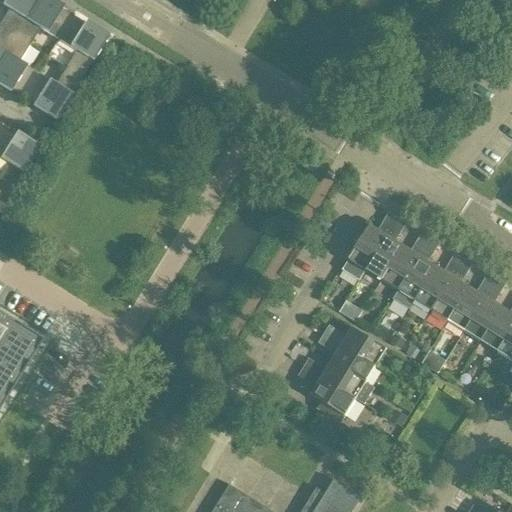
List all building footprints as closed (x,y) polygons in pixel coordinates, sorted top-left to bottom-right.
[(0,23),(0,26),(15,36),(37,0),(0,0),(0,4),(9,9),(0,23)] [(52,0),(37,0),(15,36),(30,46),(40,29),(59,41),(74,17),(55,5),(56,2),(52,0)] [(76,51),(66,68),(83,79),(109,35),(94,26),(93,28),(74,17),(59,41),(76,51)] [(0,59),(15,36),(0,26),(0,59)] [(6,86),(24,97),(37,75),(19,64),(30,46),(15,36),(0,59),(0,85),(4,88),(6,86)] [(37,75),(24,97),(43,109),(42,111),(57,121),(83,79),(66,68),(55,86),(37,75)] [(0,160),(6,164),(0,174),(0,183),(13,191),(40,148),(25,138),(24,141),(4,128),(0,134),(0,160)] [(0,211),(13,191),(0,183),(0,211)] [(363,274),(364,274),(396,222),(387,216),(376,233),(369,228),(341,273),(357,283),(363,274)] [(364,274),(380,284),(401,249),(393,244),(404,226),(396,222),(364,274)] [(380,284),(397,294),(429,242),(420,236),(409,254),(401,249),(380,284)] [(397,294),(412,303),(433,269),(426,264),(437,247),(429,242),(397,294)] [(412,303),(430,314),(462,262),(453,257),(442,274),(433,269),(412,303)] [(430,314),(446,325),(468,290),(460,285),(471,268),(462,262),(430,314)] [(446,325),(463,335),(495,283),(486,277),(475,295),(468,290),(446,325)] [(463,335),(479,345),(500,310),(493,306),(504,288),(495,283),(463,335)] [(479,345),(496,355),(511,329),(511,308),(508,315),(500,310),(479,345)] [(0,436),(52,351),(0,318),(0,436)] [(379,325),(373,334),(385,341),(391,332),(379,325)] [(330,326),(324,335),(377,368),(387,351),(352,330),(348,337),(330,326)] [(511,329),(496,355),(511,365),(511,329)] [(336,356),(332,363),(366,384),(377,368),(324,335),(318,345),(336,356)] [(396,336),(390,345),(401,351),(406,342),(396,336)] [(410,347),(405,354),(415,360),(420,353),(410,347)] [(438,357),(430,369),(438,375),(446,362),(438,357)] [(309,360),(303,369),(356,401),(356,402),(364,407),(374,389),(366,384),(332,363),(327,371),(309,360)] [(356,401),(303,369),(298,377),(316,388),(311,397),(322,403),(317,412),(341,426),(346,418),(356,402),(356,401)] [(491,407),(498,412),(500,413),(509,399),(500,393),(491,407)] [(396,411),(390,420),(401,428),(407,418),(396,411)] [(385,442),(382,447),(383,452),(393,451),(392,441),(385,442)] [(353,511),(242,444),(208,500),(226,511),(229,511),(244,488),(282,511),(353,511)]
